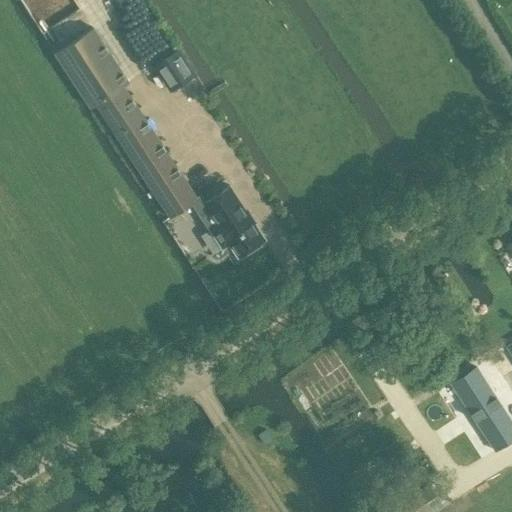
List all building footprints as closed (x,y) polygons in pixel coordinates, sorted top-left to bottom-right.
[(128,83),(91,28),(55,51),(91,108),(96,104),(168,218),(196,199),(122,86),(128,83)] [(196,74),(179,48),(152,65),(170,91),(196,74)] [(200,196),(197,198),(197,199),(192,203),(193,204),(202,217),(209,212),(216,223),(209,228),(222,248),(229,244),(238,257),(265,239),(230,186),(207,200),(204,202),(200,196)] [(495,450),(511,438),(511,422),(476,367),(451,383),(452,384),(490,444),(495,450)] [(427,511),(441,503),(429,485),(391,511),(427,511)] [(191,509),(204,503),(196,488),(184,494),(191,509)]
